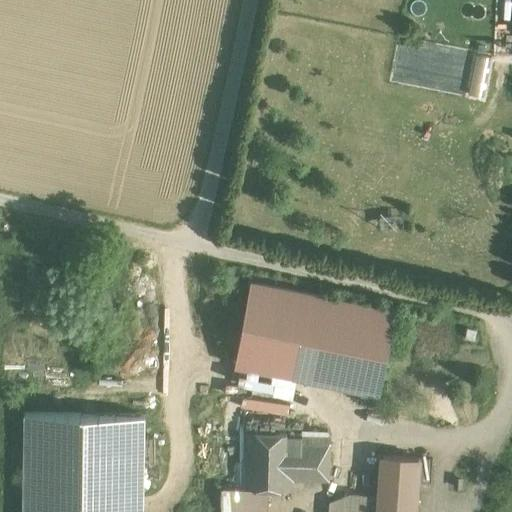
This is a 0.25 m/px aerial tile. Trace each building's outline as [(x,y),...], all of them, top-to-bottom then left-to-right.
[(393,389),(406,302),(254,279),(241,367),(393,389)] [(142,511),(143,415),(24,414),(23,511),(142,511)] [(286,434),(245,433),(245,489),(265,489),(292,490),(292,480),(286,439),(286,434)] [(302,439),(286,439),(292,480),(304,480),(317,480),(328,480),(329,445),(302,444),(302,439)] [(414,511),(417,481),(418,457),(383,455),(380,495),(378,511),(414,511)] [(418,457),(417,481),(431,482),(433,458),(418,457)] [(264,511),(265,489),(245,489),(224,488),(223,511),(264,511)] [(378,511),(380,495),(349,493),(313,509),(312,511),(378,511)]
